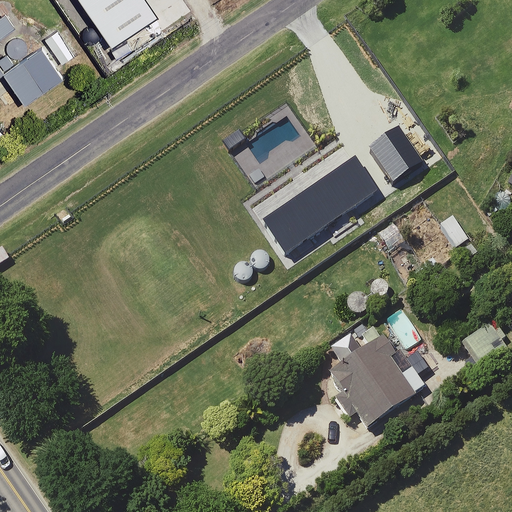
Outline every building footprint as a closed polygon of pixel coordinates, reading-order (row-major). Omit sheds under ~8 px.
[(98,36),(79,11),(58,27),(76,52),(98,36)] [(0,37),(13,29),(2,12),(0,13),(0,37)] [(72,55),(55,30),(42,38),(59,64),(72,55)] [(20,59),(22,57),(24,55),(25,54),(25,52),(26,50),(26,48),(26,46),(25,44),(24,42),(23,40),(22,39),(20,38),(18,37),(16,36),(14,36),(12,37),(10,37),(8,38),(6,39),(5,41),(3,43),(3,44),(2,46),(2,49),(2,51),(3,53),(4,55),(5,56),(6,58),(8,59),(10,60),(12,60),(14,60),(16,60),(18,60),(20,59)] [(57,78),(36,49),(1,73),(23,103),(57,78)] [(511,172),(508,170),(500,188),(511,193),(511,172)] [(465,242),(449,220),(437,228),(453,251),(465,242)] [(478,257),(468,245),(453,257),(464,269),(478,257)] [(372,303),(374,304),(376,304),(378,303),(380,303),(382,302),(384,301),(385,299),(386,297),(387,296),(387,294),(387,291),(387,289),(387,287),(386,286),(384,284),(383,283),(381,281),(379,281),(377,280),(375,280),(373,280),(371,281),(369,282),(368,283),(366,285),(365,286),(364,288),(364,290),(364,292),(364,294),(365,296),(366,298),(367,300),(368,301),(370,302),(372,303)] [(419,341),(399,310),(383,320),(404,351),(419,341)] [(499,345),(503,342),(495,330),(491,333),(486,326),(460,343),(477,369),(503,352),(499,345)] [(338,396),(334,399),(349,421),(353,419),(362,432),(421,392),(384,338),(357,357),(345,340),(324,354),(335,372),(326,378),(338,396)]
